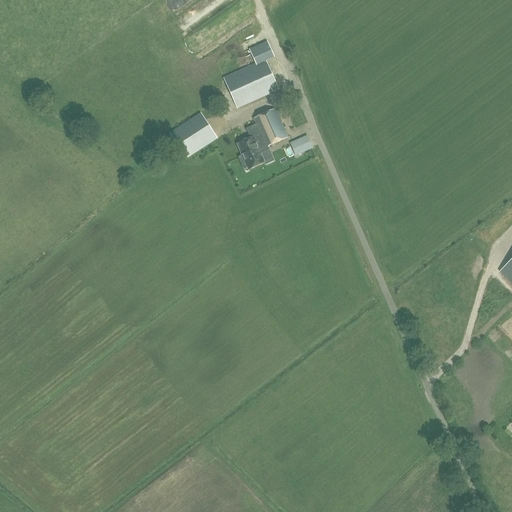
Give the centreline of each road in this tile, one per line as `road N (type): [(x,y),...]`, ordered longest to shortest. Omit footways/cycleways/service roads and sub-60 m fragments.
road 1 (unclassified): [(423,385),(255,0)]
road 2 (unclassified): [(478,511),(423,385)]
